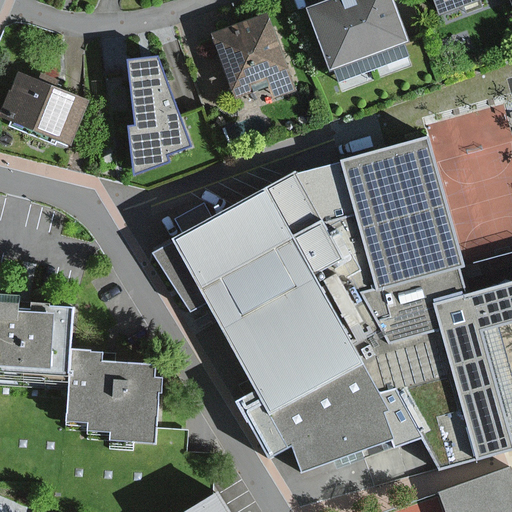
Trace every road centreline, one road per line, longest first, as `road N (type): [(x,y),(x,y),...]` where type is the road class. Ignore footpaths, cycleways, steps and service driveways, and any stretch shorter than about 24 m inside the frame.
road 1 (residential): [(0,178),(82,204),(99,223),(275,511)]
road 2 (residential): [(5,0),(65,24),(113,29),(216,0)]
